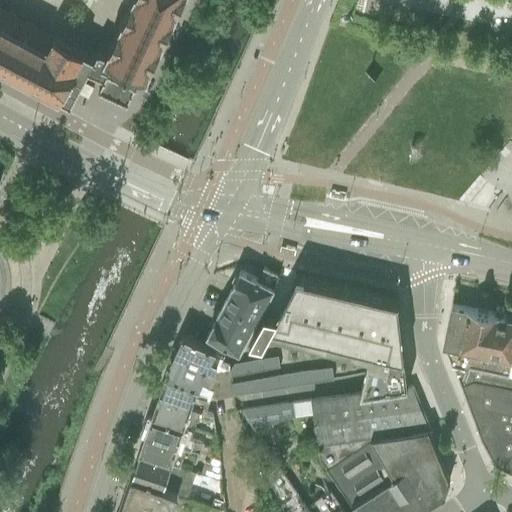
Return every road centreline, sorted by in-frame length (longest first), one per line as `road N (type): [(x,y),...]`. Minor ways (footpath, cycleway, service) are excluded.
road 1 (tertiary): [(225,211),(145,362),(91,511)]
road 2 (tertiary): [(0,115),(162,200),(225,211)]
road 3 (unclassified): [(480,485),(438,374),(427,307),(434,248)]
road 4 (tertiary): [(318,0),(225,211)]
road 5 (tertiary): [(434,248),(225,211)]
